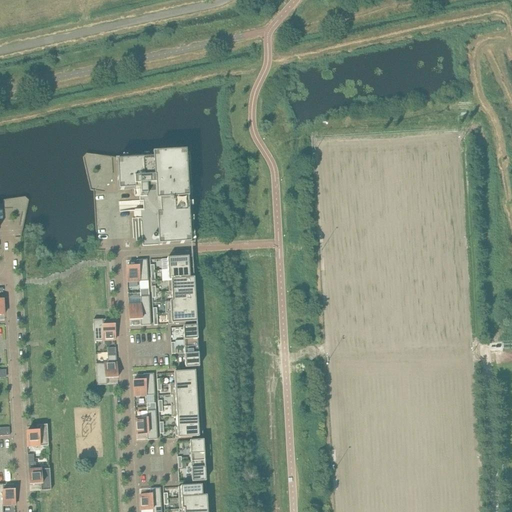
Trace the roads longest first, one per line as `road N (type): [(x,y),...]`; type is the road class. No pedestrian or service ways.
road 1 (residential): [(117,254),(131,511)]
road 2 (residential): [(23,511),(11,279)]
road 3 (unclassified): [(0,51),(224,0)]
